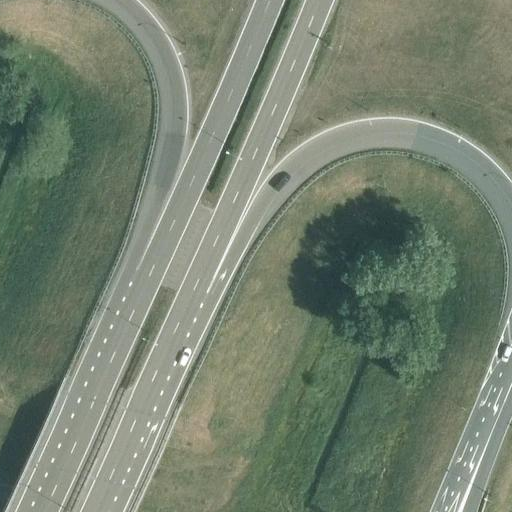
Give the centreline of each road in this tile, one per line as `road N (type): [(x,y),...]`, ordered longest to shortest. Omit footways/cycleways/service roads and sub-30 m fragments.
road 1 (primary): [(196,286),(290,164),(363,128),(440,135),(485,163),(511,194)]
road 2 (primary): [(196,286),(319,0)]
road 3 (trunk): [(268,0),(148,275)]
road 4 (trunk): [(122,0),(157,36),(179,100),(148,275)]
road 5 (trunk): [(148,275),(42,511)]
road 6 (primary): [(93,511),(196,286)]
